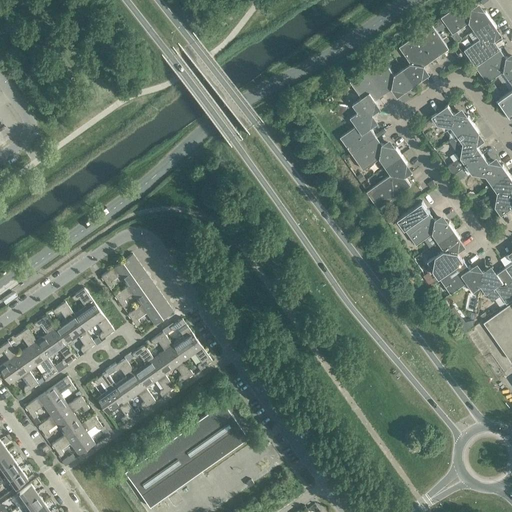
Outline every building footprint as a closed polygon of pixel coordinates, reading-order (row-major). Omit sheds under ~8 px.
[(465,0),(464,0),(441,17),(453,33),(469,22),(475,30),(491,19),(485,10),(471,8),(465,0)] [(434,22),(440,30),(445,27),(439,19),(434,22)] [(480,38),(464,50),(476,66),(500,49),(494,41),(497,27),(491,19),(475,30),(480,38)] [(432,24),(399,47),(410,63),(402,69),(413,85),(422,79),(424,66),(449,48),(432,24)] [(500,49),(476,66),(487,83),(503,71),(509,79),(511,77),(511,58),(506,57),(500,49)] [(382,58),(366,70),(383,94),(391,88),(405,91),(413,85),(402,69),(394,74),(382,58)] [(366,70),(350,81),(361,97),(352,104),(358,111),(373,114),(375,100),(383,94),(366,70)] [(511,83),(511,89),(499,99),(510,116),(511,114),(511,77),(509,79),(511,83)] [(448,104),(432,116),(438,124),(451,127),(457,135),(474,123),(468,115),(454,113),(448,104)] [(357,125),(340,137),(352,153),(376,136),(370,128),(373,114),(358,111),(350,116),(357,125)] [(420,126),(423,131),(433,124),(430,119),(420,126)] [(461,157),(447,166),(453,174),(466,165),(483,154),(477,146),(479,132),(474,123),(457,135),(449,141),(455,149),(462,150),(461,157)] [(376,136),(352,153),(363,169),(380,158),(385,166),(402,155),(396,146),(382,144),(376,136)] [(483,154),(466,165),(472,173),(486,176),(492,184),(508,172),(502,164),(488,162),(483,154)] [(391,174),(367,191),(378,208),(411,185),(405,177),(407,163),(402,155),(385,166),(391,174)] [(511,177),(508,172),(492,184),(498,192),(495,206),(501,215),(511,206),(511,195),(511,191),(511,177)] [(422,201),(398,218),(416,245),(424,239),(430,247),(455,230),(449,222),(435,219),(422,201)] [(436,255),(428,261),(439,277),(464,260),(458,252),(460,238),(455,230),(430,247),(436,255)] [(136,258),(133,253),(122,261),(126,265),(136,258)] [(139,263),(136,258),(126,265),(129,270),(139,263)] [(464,260),(439,277),(451,294),(467,282),(473,291),(481,286),(483,271),(470,268),(464,260)] [(136,280),(132,275),(129,270),(126,265),(122,261),(101,276),(110,288),(113,286),(113,284),(111,280),(120,274),(127,285),(128,286),(136,280)] [(143,268),(139,263),(129,270),(132,275),(143,268)] [(483,271),(481,286),(486,293),(495,287),(507,303),(511,299),(511,276),(506,267),(497,273),(483,271)] [(146,272),(143,268),(132,275),(136,280),(146,272)] [(149,277),(146,272),(136,280),(139,285),(149,277)] [(153,282),(149,277),(139,285),(142,289),(153,282)] [(142,289),(139,285),(136,280),(128,286),(127,285),(114,294),(123,307),(126,305),(127,303),(124,299),(133,293),(141,304),(149,299),(146,294),(142,289)] [(156,287),(153,282),(142,289),(146,294),(156,287)] [(85,306),(74,314),(80,322),(99,309),(84,287),(72,296),(74,299),(76,300),(79,297),(85,306)] [(160,292),(156,287),(146,294),(149,299),(160,292)] [(163,296),(160,292),(149,299),(152,304),(163,296)] [(166,301),(163,296),(152,304),(156,308),(166,301)] [(159,313),(156,308),(152,304),(149,299),(141,304),(128,313),(137,326),(140,324),(140,322),(138,318),(146,312),(155,324),(163,318),(159,313)] [(67,319),(55,327),(61,335),(80,322),(74,314),(65,301),(53,310),(55,312),(57,313),(60,311),(67,319)] [(170,306),(166,301),(156,308),(159,313),(170,306)] [(511,361),(511,360),(511,301),(484,322),(511,361)] [(173,310),(170,306),(159,313),(163,318),(173,310)] [(114,330),(99,309),(80,322),(86,330),(97,322),(103,331),(100,333),(99,335),(101,338),(114,330)] [(48,333),(36,341),(42,349),(61,335),(55,327),(46,314),(34,323),(36,326),(38,326),(41,324),(48,333)] [(173,322),(162,329),(163,331),(166,335),(171,332),(172,329),(174,330),(177,328),(183,336),(172,344),(178,352),(197,339),(182,318),(174,323),(173,322)] [(462,319),(457,323),(464,331),(472,325),(469,322),(465,323),(462,319)] [(86,330),(80,322),(61,335),(67,343),(78,335),(84,344),(81,347),(80,349),(82,352),(95,343),(93,340),(86,330)] [(29,346),(17,354),(23,362),(42,349),(36,341),(27,328),(15,336),(17,339),(19,340),(22,337),(29,346)] [(164,350),(153,358),(159,366),(178,352),(172,344),(166,335),(163,331),(151,340),(153,343),(155,343),(158,341),(164,350)] [(67,343),(61,335),(42,349),(48,357),(59,349),(65,358),(62,360),(61,362),(64,365),(76,356),(67,343)] [(212,360),(197,339),(178,352),(183,360),(184,360),(195,352),(201,361),(198,364),(197,366),(199,369),(212,360)] [(0,366),(0,370),(4,376),(23,362),(17,354),(8,341),(0,346),(0,352),(0,353),(3,351),(10,359),(0,366)] [(145,363),(134,371),(140,379),(159,366),(153,358),(144,344),(132,353),(134,356),(136,357),(139,354),(145,363)] [(48,357),(42,349),(23,362),(29,370),(40,362),(46,371),(43,373),(42,376),(45,378),(57,370),(48,357)] [(130,352),(124,356),(128,361),(133,357),(130,352)] [(183,360),(178,352),(159,366),(164,374),(165,374),(176,366),(182,375),(179,377),(178,379),(180,382),(193,373),(184,360),(183,360)] [(115,362),(105,369),(109,374),(115,370),(117,370),(120,368),(127,376),(115,384),(121,392),(140,379),(134,371),(125,358),(116,364),(115,362)] [(29,370),(23,362),(4,376),(9,384),(21,376),(27,384),(24,387),(24,389),(26,392),(38,383),(36,381),(29,370)] [(164,374),(159,366),(140,379),(145,387),(146,387),(157,379),(163,388),(160,390),(159,392),(161,395),(174,387),(165,374),(164,374)] [(108,390),(96,398),(102,406),(121,392),(115,384),(106,371),(94,380),(96,383),(98,383),(101,381),(108,390)] [(67,376),(46,391),(60,410),(68,404),(67,404),(60,393),(68,387),(71,390),(73,391),(76,388),(67,376)] [(145,387),(140,379),(121,392),(127,401),(127,400),(138,393),(144,401),(141,404),(140,406),(142,409),(155,400),(146,387),(145,387)] [(60,410),(46,391),(25,406),(34,418),(37,416),(37,414),(35,411),(43,404),(51,416),(60,410)] [(127,401),(121,392),(102,406),(107,414),(119,406),(125,415),(122,417),(121,419),(124,422),(136,413),(127,400),(127,401)] [(80,395),(67,404),(68,404),(60,410),(73,429),(81,423),(73,412),(82,406),(84,409),(86,410),(89,407),(80,395)] [(149,507),(162,498),(248,437),(223,402),(124,471),(149,507)] [(73,429),(60,410),(51,416),(38,425),(47,437),(50,435),(50,433),(48,430),(57,423),(65,435),(73,429)] [(94,414),(81,423),(73,429),(86,448),(94,443),(86,431),(95,425),(97,428),(100,428),(103,426),(94,414)] [(86,448),(73,429),(65,435),(52,444),(60,456),(63,454),(64,452),(61,449),(70,442),(78,454),(86,448)] [(331,459),(323,449),(317,453),(325,463),(331,459)] [(9,454),(7,450),(0,455),(0,469),(14,459),(10,453),(9,454)] [(72,453),(61,461),(65,466),(76,458),(72,453)] [(18,465),(14,459),(0,469),(0,479),(1,482),(6,478),(20,469),(17,465),(18,465)] [(22,473),(20,469),(6,478),(13,488),(27,478),(23,472),(22,473)] [(16,493),(19,496),(15,499),(19,505),(23,502),(37,493),(34,489),(35,489),(31,483),(16,493)] [(39,497),(37,493),(23,502),(30,511),(44,502),(40,496),(39,497)] [(48,507),(44,502),(30,511),(29,511),(49,511),(50,511),(47,508),(48,507)]
